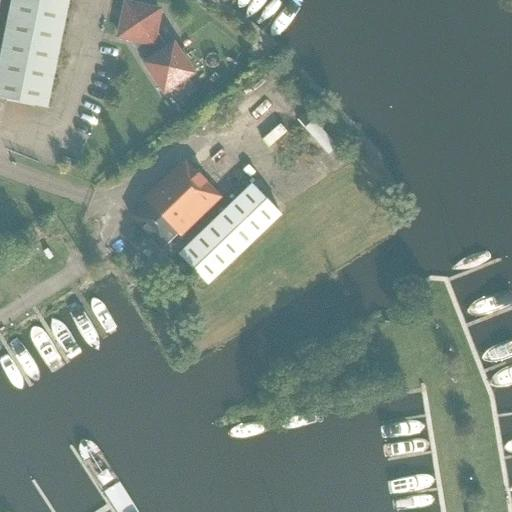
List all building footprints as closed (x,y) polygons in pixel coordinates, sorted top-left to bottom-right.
[(0,0),(0,99),(48,109),(69,0),(12,0),(0,60),(0,0)] [(169,51),(168,50),(155,31),(159,11),(126,5),(119,38),(129,40),(146,65),(169,51)] [(169,51),(146,65),(164,93),(193,75),(174,46),(168,50),(169,51)] [(305,114),(297,121),(304,129),(312,121),(305,114)] [(146,202),(130,217),(143,231),(162,251),(178,235),(180,238),(222,199),(195,171),(194,172),(184,161),(143,199),(146,202)] [(188,246),(178,256),(206,285),(280,216),(276,212),(252,187),(230,208),(188,246)]
